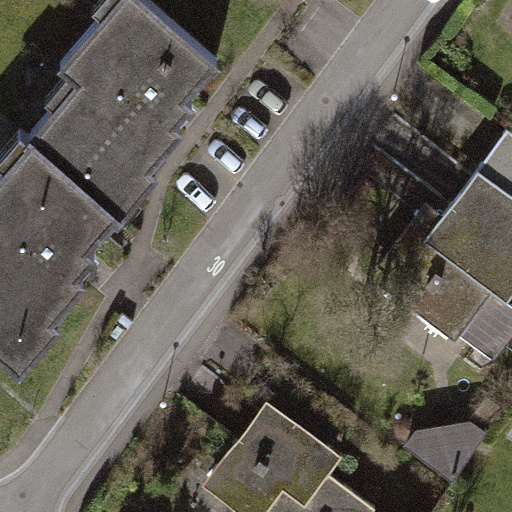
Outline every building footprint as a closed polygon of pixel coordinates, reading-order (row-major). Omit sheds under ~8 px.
[(29,155),(118,230),(154,187),(146,180),(177,144),(168,136),(182,120),(175,114),(210,73),(129,4),(65,79),(82,93),(29,155)] [(511,306),(511,142),(506,138),(449,224),(429,211),(379,287),(499,366),(511,346),(511,312),(509,311),(511,306)] [(29,155),(0,189),(0,367),(17,382),(49,344),(43,338),(75,299),(68,293),(86,271),(78,264),(94,246),(100,251),(118,230),(29,155)] [(335,460),(267,408),(202,494),(225,511),(371,511),(323,475),(335,460)] [(406,455),(453,486),(486,436),(469,425),(419,436),(406,455)]
